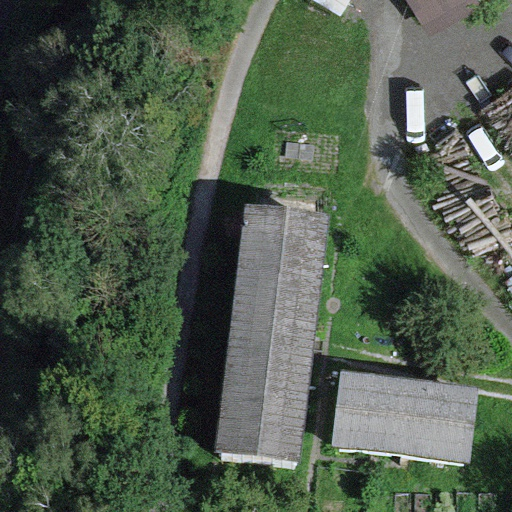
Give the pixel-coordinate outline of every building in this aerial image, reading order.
[(319,0),(346,9),(348,0),(319,0)] [(418,0),(432,26),(483,0),(418,0)] [(361,31),(279,1),(265,62),(335,91),(361,31)] [(317,354),(332,226),(246,215),(216,460),(302,470),(317,354)] [(471,472),(481,397),(408,388),(340,379),(330,454),(471,472)]
